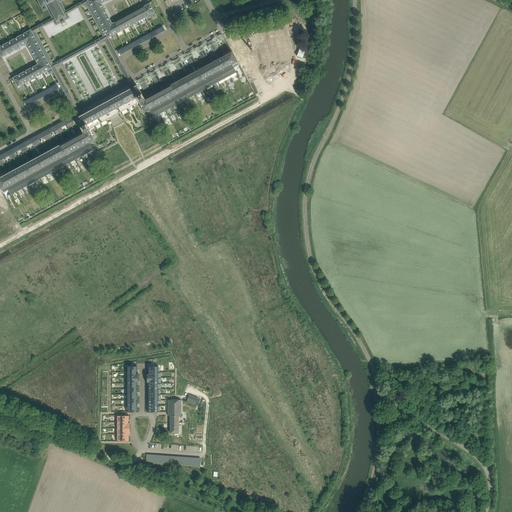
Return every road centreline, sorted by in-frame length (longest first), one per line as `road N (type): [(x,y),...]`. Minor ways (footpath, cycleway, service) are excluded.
road 1 (unclassified): [(141,450),(124,464),(0,409)]
road 2 (unclassified): [(485,511),(490,486),(480,461),(397,405)]
